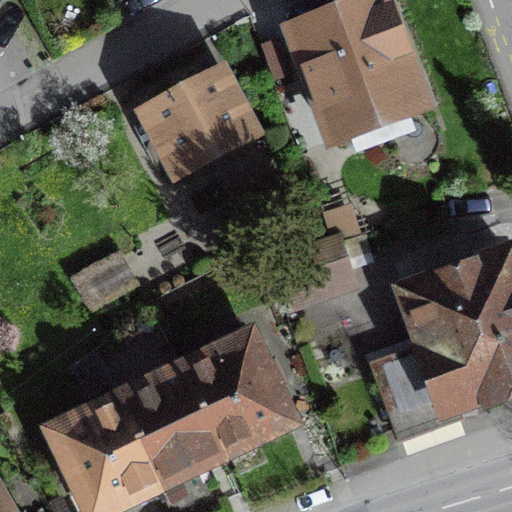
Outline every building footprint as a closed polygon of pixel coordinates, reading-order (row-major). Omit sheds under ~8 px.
[(426,123),(384,0),(359,0),(290,23),(334,153),(426,123)] [(173,174),(252,134),(219,67),(139,107),(173,174)] [(511,396),(511,241),(418,278),(441,344),(366,368),(390,437),(468,411),(511,396)] [(347,276),(338,244),(285,261),(294,292),(347,276)] [(119,257),(77,279),(92,305),(133,283),(119,257)] [(247,342),(183,373),(222,454),(286,422),(247,342)] [(183,373),(119,404),(158,484),(222,454),(183,373)] [(96,511),(101,511),(158,484),(119,404),(59,433),(96,511)]
